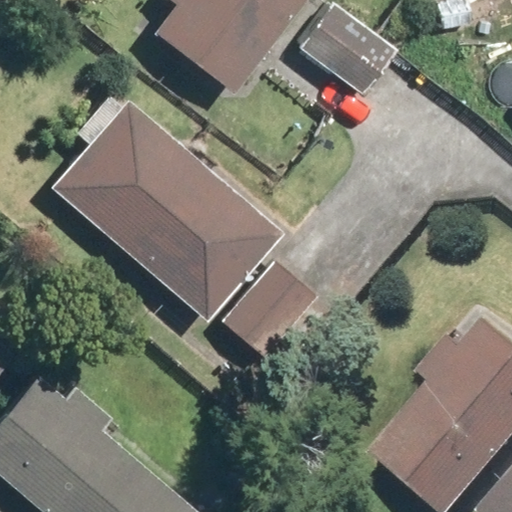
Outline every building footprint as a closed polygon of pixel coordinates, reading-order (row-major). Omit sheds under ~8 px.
[(173,0),(148,32),(228,94),(302,0),(173,0)] [(322,3),(294,46),(364,89),(391,46),(322,3)] [(112,97),(42,185),(201,312),(271,225),(112,97)] [(272,257),(216,326),(258,361),(314,292),(272,257)] [(511,348),(478,320),(366,453),(436,511),(451,511),(511,440),(511,348)] [(30,365),(0,402),(0,478),(41,511),(198,511),(203,506),(30,365)] [(511,511),(511,486),(491,511),(511,511)]
